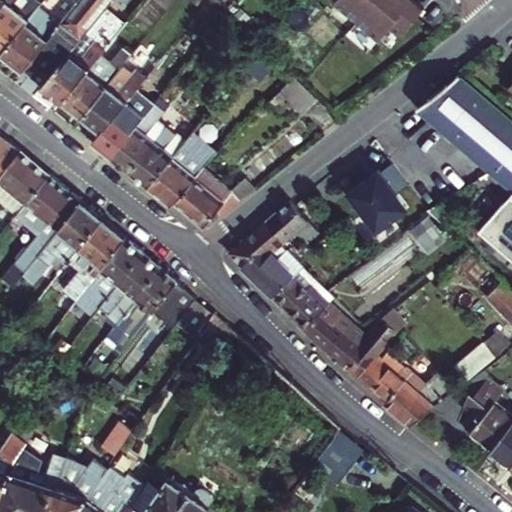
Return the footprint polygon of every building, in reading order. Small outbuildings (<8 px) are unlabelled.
[(3,0),(0,4),(0,49),(0,50),(38,5),(40,1),(38,0),(3,0)] [(77,0),(59,22),(23,67),(43,83),(106,5),(110,0),(77,0)] [(337,0),(335,3),(356,21),(374,0),(337,0)] [(374,0),(356,21),(378,39),(389,26),(400,35),(423,8),(413,0),(374,0)] [(59,22),(38,5),(0,50),(23,67),(59,22)] [(125,21),(106,5),(43,83),(63,98),(100,51),(125,21)] [(240,25),(228,15),(214,32),(225,42),(240,25)] [(111,60),(100,51),(63,98),(82,114),(118,69),(132,53),(123,46),(111,60)] [(118,69),(82,114),(102,129),(149,72),(138,63),(127,76),(118,69)] [(110,154),(154,101),(145,94),(157,79),(149,72),(102,129),(93,140),(110,154)] [(302,111),(317,96),(295,74),(272,98),(280,106),(289,97),(302,111)] [(511,121),(458,75),(417,106),(511,188),(511,121)] [(159,95),(154,101),(165,109),(170,104),(159,95)] [(165,109),(154,101),(110,154),(128,169),(165,125),(158,119),(165,109)] [(173,116),(165,125),(128,169),(147,184),(189,136),(193,131),(173,116)] [(0,135),(0,174),(19,150),(0,135)] [(174,201),(203,165),(205,162),(198,155),(205,146),(201,142),(199,144),(189,136),(147,184),(172,204),(174,201)] [(48,172),(19,150),(0,174),(0,181),(25,201),(48,172)] [(250,173),(267,160),(263,154),(246,168),(250,173)] [(267,160),(250,173),(256,180),(273,167),(267,160)] [(233,189),(203,165),(174,201),(205,226),(217,210),(221,214),(255,188),(247,177),(233,189)] [(407,208),(380,170),(350,192),(377,229),(407,208)] [(80,199),(48,172),(25,201),(19,209),(15,214),(38,233),(16,261),(25,269),(80,199)] [(0,193),(19,209),(25,201),(0,181),(0,193)] [(511,191),(480,228),(511,255),(511,191)] [(25,269),(24,270),(36,279),(57,254),(67,261),(102,217),(88,205),(80,199),(25,269)] [(265,221),(284,242),(296,231),(306,241),(318,231),(290,200),(265,221)] [(102,217),(67,261),(62,268),(73,277),(64,288),(72,294),(77,298),(125,236),(102,217)] [(229,252),(241,265),(257,251),(265,258),(274,251),(284,242),(265,221),(229,252)] [(444,243),(434,232),(421,244),(431,254),(444,243)] [(93,316),(100,307),(143,251),(125,236),(77,298),(68,310),(77,317),(85,309),(93,316)] [(257,251),(241,265),(274,297),(296,275),(305,267),(286,247),(277,254),(274,251),(265,258),(257,251)] [(143,251),(100,307),(118,322),(161,266),(143,251)] [(118,322),(134,335),(177,280),(161,266),(118,322)] [(305,267),(296,275),(306,285),(309,282),(331,302),(335,297),(305,267)] [(296,275),(274,297),(305,327),(331,302),(309,282),(306,285),(296,275)] [(487,295),(511,320),(511,291),(502,281),(487,295)] [(352,293),(345,302),(354,310),(362,302),(352,293)] [(63,306),(68,310),(77,298),(72,294),(63,306)] [(194,298),(175,323),(197,339),(215,314),(194,298)] [(341,312),(331,302),(305,327),(342,360),(359,340),(335,318),(341,312)] [(197,339),(209,348),(228,322),(216,312),(216,313),(215,314),(197,339)] [(359,340),(342,360),(371,386),(380,375),(368,364),(376,355),(397,331),(380,316),(359,340)] [(134,335),(118,322),(108,335),(124,348),(134,335)] [(209,348),(223,358),(238,332),(228,322),(209,348)] [(495,354),(484,342),(462,360),(473,372),(495,354)] [(439,370),(423,383),(417,388),(399,373),(376,355),(368,364),(380,375),(371,386),(386,399),(384,402),(410,423),(431,408),(455,390),(439,370)] [(473,372),(462,360),(455,366),(466,378),(473,372)] [(404,367),(399,373),(417,388),(423,383),(404,367)] [(469,429),(491,446),(511,419),(511,411),(494,398),(503,386),(492,378),(484,368),(455,390),(431,408),(459,419),(465,403),(480,415),(469,429)] [(0,506),(13,461),(34,429),(19,419),(0,448),(0,506)] [(133,427),(122,419),(104,444),(115,452),(133,427)] [(511,419),(491,446),(510,462),(511,459),(511,419)] [(34,429),(13,461),(0,506),(0,511),(45,511),(54,486),(57,487),(63,465),(66,456),(53,452),(45,477),(39,475),(44,461),(31,454),(48,427),(39,421),(34,429)] [(345,429),(334,443),(356,460),(367,447),(345,429)] [(334,443),(325,454),(316,465),(339,482),(347,471),(356,460),(334,443)] [(78,511),(109,467),(107,466),(94,457),(88,464),(67,453),(66,456),(63,465),(57,487),(54,486),(45,511),(78,511)] [(107,466),(109,467),(78,511),(117,511),(125,501),(131,505),(146,484),(128,471),(125,475),(109,463),(107,466)] [(144,511),(207,511),(211,507),(208,505),(212,499),(212,493),(203,487),(198,487),(193,494),(168,477),(160,488),(144,511)] [(141,511),(144,511),(160,488),(149,480),(146,484),(131,505),(141,511)] [(317,489),(307,482),(297,496),(307,504),(317,489)] [(141,511),(131,505),(125,501),(117,511),(141,511)]
